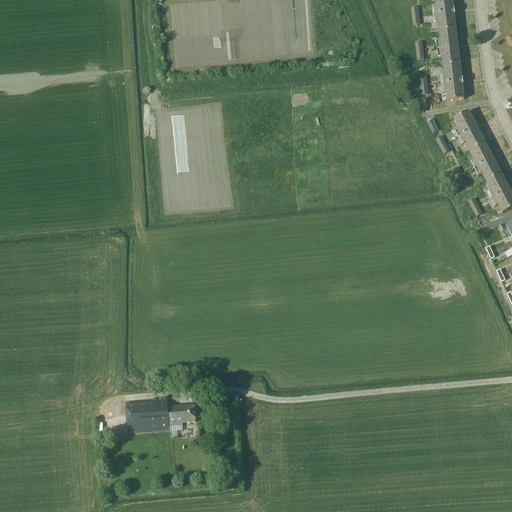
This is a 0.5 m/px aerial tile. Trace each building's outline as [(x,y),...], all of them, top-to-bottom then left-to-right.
[(433,15),(454,12),(452,0),(436,0),(437,6),(432,6),(433,15)] [(411,9),(411,18),(419,17),(418,8),(411,9)] [(456,30),(454,12),(433,15),(434,23),(439,22),(440,32),(456,30)] [(420,26),(419,17),(411,18),(412,26),(420,26)] [(437,50),(458,47),(456,30),(440,32),(441,41),(437,41),(437,50)] [(416,53),(423,52),(422,43),(415,44),(416,53)] [(444,66),(460,65),(458,47),(437,50),(438,58),(443,58),(444,66)] [(423,52),(416,53),(416,61),(424,61),(423,52)] [(441,85),(462,82),(460,65),(444,66),(445,76),(440,76),(441,85)] [(419,79),(420,88),(427,87),(426,78),(419,79)] [(462,82),(441,85),(442,93),(447,92),(448,102),(464,100),(462,82)] [(427,87),(420,88),(422,96),(429,96),(427,87)] [(432,104),(440,103),(438,96),(431,97),(432,104)] [(454,131),(458,138),(477,129),(468,112),(454,120),(458,129),(454,131)] [(438,132),(433,120),(426,124),(432,135),(438,132)] [(485,144),(477,129),(458,138),(462,146),(466,144),(470,152),(485,144)] [(440,148),(445,145),(441,137),(436,140),(440,148)] [(493,160),(485,144),(470,152),(474,160),(470,162),(474,170),(493,160)] [(450,153),(445,145),(440,148),(444,156),(450,153)] [(486,184),(501,176),(493,160),(474,170),(478,177),(482,175),(486,184)] [(455,179),(462,176),(458,168),(451,172),(455,179)] [(462,176),(455,179),(459,187),(466,184),(462,176)] [(491,202),(509,192),(501,176),(486,184),(490,192),(486,194),(491,202)] [(511,210),(511,197),(509,192),(491,202),(494,209),(498,207),(503,215),(511,210)] [(472,211),(478,207),(474,200),(468,203),(472,211)] [(478,207),(472,211),(476,218),(482,215),(478,207)] [(511,227),(503,233),(506,238),(511,235),(511,237),(511,227)] [(168,409),(167,401),(125,405),(128,435),(170,432),(170,428),(182,427),(182,425),(196,424),(194,407),(168,409)]
